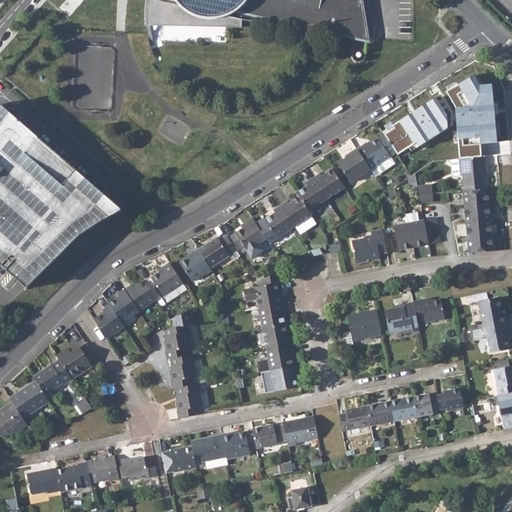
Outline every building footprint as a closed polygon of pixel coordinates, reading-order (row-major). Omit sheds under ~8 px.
[(146,0),(145,4),(145,20),(157,22),(169,22),(186,21),(202,19),(210,16),(219,15),(227,17),(236,12),(357,40),(359,22),(359,4),(358,0),(146,0)] [(459,159),(481,157),(480,145),(497,143),(492,85),(479,85),(474,75),(446,92),(455,108),(458,136),(459,159)] [(421,106),(412,112),(392,125),(390,122),(384,126),(386,129),(383,132),(384,134),(396,152),(398,155),(408,148),(411,152),(447,129),(446,115),(435,97),(421,106)] [(112,202),(0,105),(0,264),(16,279),(27,288),(80,234),(121,210),(112,202)] [(370,170),(390,157),(390,156),(396,152),(384,134),(366,146),(364,144),(356,149),(370,169),(370,170)] [(370,169),(356,149),(349,154),(350,155),(337,163),(350,182),(370,169)] [(487,173),(485,156),(481,157),(469,158),(459,159),(461,175),(463,175),(464,191),(486,189),(485,173),(487,173)] [(390,157),(370,170),(375,176),(394,163),(390,157)] [(455,175),(461,175),(459,159),(456,159),(452,159),(453,173),(455,175)] [(320,174),(313,178),(327,199),(345,188),(332,169),(321,176),(320,174)] [(417,185),(415,173),(411,175),(408,178),(410,187),(417,185)] [(308,185),(297,192),(300,196),(309,211),(327,199),(313,178),(306,182),(308,185)] [(433,193),(432,185),(417,186),(419,194),(433,193)] [(385,192),(388,200),(397,194),(394,187),(385,192)] [(493,251),(488,189),(486,189),(464,191),(463,191),(468,253),(493,251)] [(433,201),(433,193),(419,194),(421,202),(433,201)] [(287,201),(280,206),(294,227),(312,215),(309,211),(300,196),(289,204),(287,201)] [(275,213),(265,220),(277,239),(294,227),(280,206),(274,210),(275,213)] [(398,250),(428,244),(424,219),(419,220),(417,212),(405,214),(408,222),(393,225),(398,250)] [(424,219),(428,244),(440,242),(435,217),(424,219)] [(242,229),(228,238),(236,251),(240,248),(243,246),(247,251),(247,252),(252,258),(264,250),(259,243),(266,239),(252,218),(245,223),(247,225),(242,229)] [(364,239),(352,241),(356,263),(367,261),(367,260),(371,259),(371,260),(380,259),(379,254),(387,252),(382,229),(371,232),(371,235),(366,236),(364,239)] [(217,237),(198,249),(210,268),(229,255),(236,251),(228,238),(226,235),(219,240),(217,237)] [(187,258),(180,263),(192,281),(204,273),(204,274),(211,270),(210,268),(198,249),(191,254),(192,255),(187,258)] [(229,255),(233,260),(239,256),(236,251),(229,255)] [(163,269),(151,277),(163,296),(183,283),(170,263),(162,268),(163,269)] [(283,303),(277,271),(261,280),(262,285),(244,290),(246,301),(257,299),(259,308),(283,303)] [(131,285),(125,289),(139,311),(156,299),(144,280),(133,287),(131,285)] [(120,296),(109,303),(110,305),(121,322),(139,311),(125,289),(118,294),(120,296)] [(421,301),(413,302),(417,319),(424,318),(425,323),(445,318),(441,299),(422,303),(421,301)] [(489,299),(478,301),(482,324),(483,328),(485,327),(507,323),(505,315),(503,315),(499,299),(489,301),(489,299)] [(398,308),(384,310),(389,334),(404,331),(403,329),(412,327),(413,334),(419,333),(417,319),(413,302),(397,306),(398,308)] [(259,308),(258,308),(262,329),(263,329),(285,324),(282,311),(285,311),(283,303),(259,308)] [(105,312),(94,319),(106,338),(124,327),(121,322),(110,305),(103,310),(105,312)] [(174,327),(165,331),(166,336),(167,340),(165,341),(167,359),(170,358),(187,355),(185,349),(190,348),(186,326),(192,325),(189,309),(172,319),(174,327)] [(350,332),(343,333),(345,346),(353,345),(352,341),(382,336),(377,310),(347,316),(350,332)] [(507,323),(485,327),(490,352),(509,349),(506,332),(508,331),(507,323)] [(285,324),(263,329),(267,349),(292,345),(290,336),(287,337),(285,324)] [(68,348),(56,355),(59,359),(72,379),(92,366),(88,361),(95,357),(86,343),(71,353),(68,348)] [(267,349),(266,349),(271,370),(293,366),(290,353),(293,352),(292,345),(267,349)] [(187,355),(170,358),(172,366),(173,371),(171,371),(170,371),(173,389),(176,388),(193,385),(191,378),(196,377),(191,354),(187,355)] [(59,359),(33,376),(36,380),(45,395),(63,383),(64,384),(72,379),(59,359)] [(293,366),(271,370),(275,391),(297,387),(294,374),(297,374),(296,365),(293,366)] [(511,365),(493,369),(498,395),(511,392),(511,365)] [(19,391),(9,397),(12,401),(23,419),(49,402),(45,395),(36,380),(28,385),(29,387),(20,392),(19,391)] [(193,385),(176,388),(178,395),(178,400),(177,400),(176,400),(178,418),(198,414),(197,407),(202,406),(197,384),(193,385)] [(444,393),(437,394),(440,410),(447,409),(447,411),(464,408),(460,387),(444,391),(444,393)] [(511,392),(498,395),(494,396),(495,405),(499,404),(504,429),(511,427),(511,392)] [(429,394),(413,397),(417,416),(417,417),(433,414),(432,411),(440,410),(437,394),(429,396),(429,394)] [(413,397),(390,401),(394,421),(417,416),(413,397)] [(84,398),(79,401),(81,403),(79,405),(84,413),(91,408),(84,398)] [(0,436),(14,433),(27,425),(23,419),(12,401),(0,409),(0,436)] [(390,401),(367,406),(371,426),(394,421),(390,401)] [(346,413),(339,414),(342,431),(349,430),(359,428),(371,426),(367,406),(345,410),(346,413)] [(314,417),(283,423),(284,425),(287,440),(288,446),(296,445),(296,442),(318,438),(314,417)] [(274,425),(252,429),(256,448),(277,445),(277,442),(287,440),(284,425),(274,427),(274,425)] [(230,433),(222,435),(226,457),(227,458),(250,454),(245,432),(230,435),(230,433)] [(222,435),(191,441),(192,446),(196,463),(226,457),(222,435)] [(192,446),(162,453),(166,473),(197,468),(196,463),(192,446)] [(114,456),(87,461),(87,462),(91,483),(109,479),(110,481),(119,480),(114,456)] [(127,459),(119,460),(122,477),(129,476),(130,481),(150,477),(148,468),(146,469),(144,457),(127,460),(127,459)] [(78,465),(56,470),(60,491),(61,492),(91,486),(91,483),(87,462),(77,464),(78,465)] [(284,464),(286,473),(293,471),(291,462),(284,464)] [(56,467),(27,474),(30,493),(33,495),(47,492),(48,493),(60,491),(56,470),(56,467)] [(292,487),(306,486),(306,479),(291,480),(292,487)] [(308,487),(291,490),(293,497),(288,498),(290,508),(286,509),(287,511),(298,511),(298,509),(312,506),(308,487)] [(18,507),(17,498),(6,500),(9,509),(18,507)]
